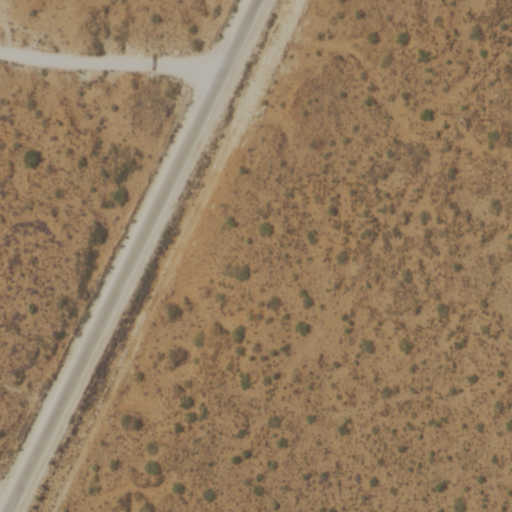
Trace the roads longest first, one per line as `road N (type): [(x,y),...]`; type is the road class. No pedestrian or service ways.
road 1 (secondary): [(6,511),(260,0)]
road 2 (residential): [(224,68),(0,53)]
